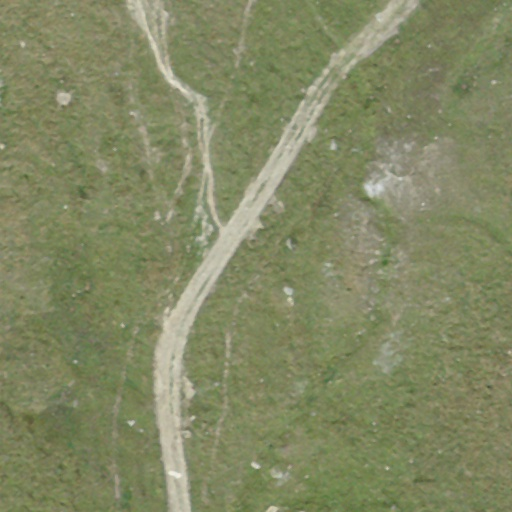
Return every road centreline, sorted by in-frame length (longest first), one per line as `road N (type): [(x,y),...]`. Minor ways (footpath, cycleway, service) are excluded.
road 1 (track): [(404,0),(334,69),(225,240)]
road 2 (track): [(225,240),(173,336),(172,490),(179,511)]
